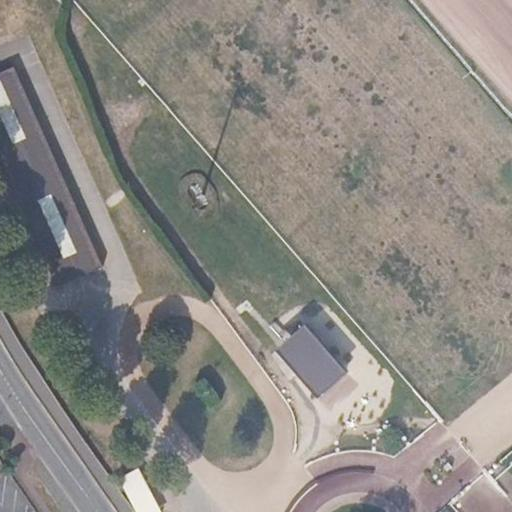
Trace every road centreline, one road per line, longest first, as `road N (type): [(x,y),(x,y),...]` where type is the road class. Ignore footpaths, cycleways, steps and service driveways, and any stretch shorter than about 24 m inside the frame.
road 1 (track): [(115,135),(138,187),(314,424),(347,432),(420,424),(435,447)]
road 2 (track): [(128,345),(76,335),(58,314),(0,165)]
road 3 (tertiary): [(0,370),(97,511)]
road 4 (track): [(511,407),(475,436),(435,447),(386,491)]
